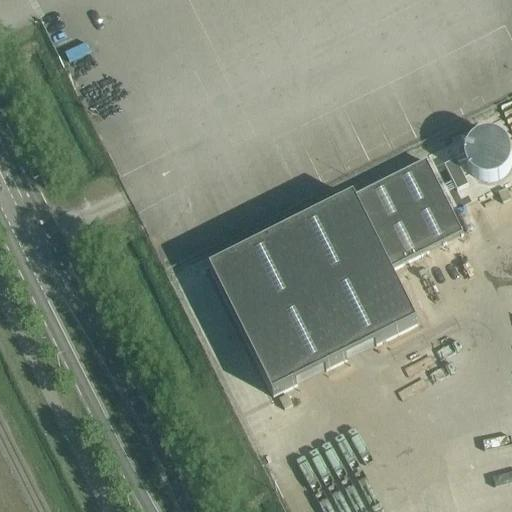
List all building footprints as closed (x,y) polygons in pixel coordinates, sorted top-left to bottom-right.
[(410,46),(420,42),(426,63),(459,52),(444,5),(401,19),(410,46)] [(383,102),(409,86),(385,46),(370,55),(385,79),(373,86),(383,102)] [(376,112),(388,142),(474,110),(466,90),(457,93),(447,65),(433,70),(440,88),(376,112)] [(451,150),(440,156),(461,199),(473,194),(451,150)] [(426,164),(210,272),(273,398),(417,326),(390,273),(462,236),(426,164)]
